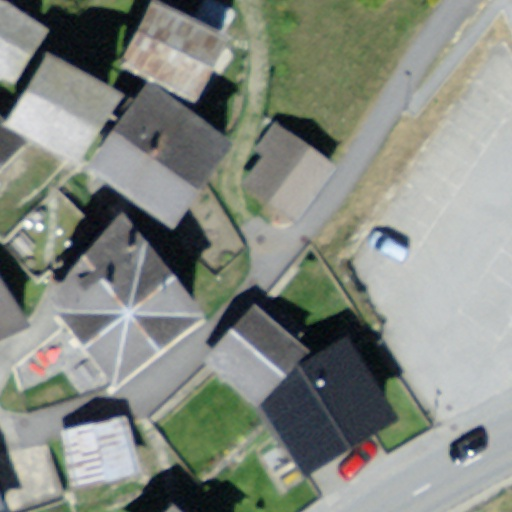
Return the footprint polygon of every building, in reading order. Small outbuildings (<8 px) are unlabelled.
[(54,35),(0,1),(0,65),(25,81),(54,35)] [(162,11),(134,62),(200,97),(228,46),(162,11)] [(24,124),(84,160),(122,96),(62,61),(24,124)] [(178,216),(228,152),(152,93),(102,158),(178,216)] [(0,170),(24,145),(0,121),(0,170)] [(321,153),(283,128),(255,171),(293,196),(321,153)] [(58,297),(125,373),(200,308),(133,232),(58,297)] [(0,300),(0,332),(13,326),(0,300)] [(306,352),(259,310),(217,357),(265,399),(306,352)] [(358,349),(284,396),(326,460),(400,413),(358,349)] [(123,413),(67,428),(81,481),(137,466),(123,413)] [(0,511),(8,511),(0,490),(0,511)]
